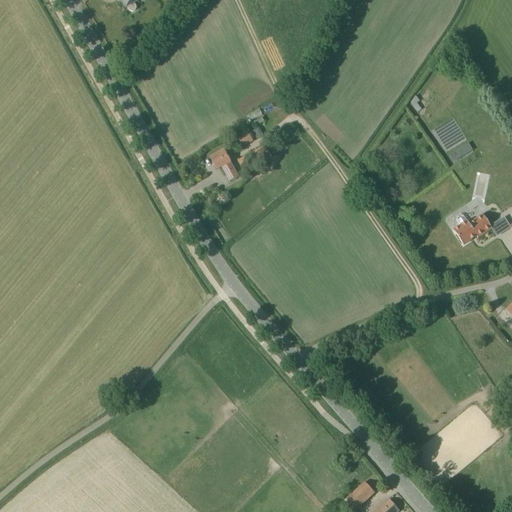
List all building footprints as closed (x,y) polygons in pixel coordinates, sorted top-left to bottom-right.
[(121,0),(126,8),(127,8),(127,7),(129,11),(131,12),(133,12),(135,11),(136,9),(136,7),(135,3),(140,0),(140,1),(141,0),(140,0),(121,0)] [(420,110),(416,104),(419,101),(415,96),(410,103),(413,106),(417,112),(420,110)] [(253,141),(248,132),(237,138),(237,139),(242,147),(253,141)] [(244,174),(273,159),(265,145),(237,161),(244,174)] [(238,177),(223,151),(210,158),(217,170),(222,167),(230,182),(238,177)] [(456,151),(450,155),(454,162),(460,158),(456,151)] [(492,229),(486,220),(482,214),(468,224),(466,222),(463,216),(459,216),(457,217),(456,221),(459,226),(453,230),(463,245),(477,237),(478,238),(492,229)] [(365,483),(346,500),(355,510),(355,511),(374,493),(365,483)] [(382,507),(376,511),(397,511),(399,511),(389,500),(382,507)]
